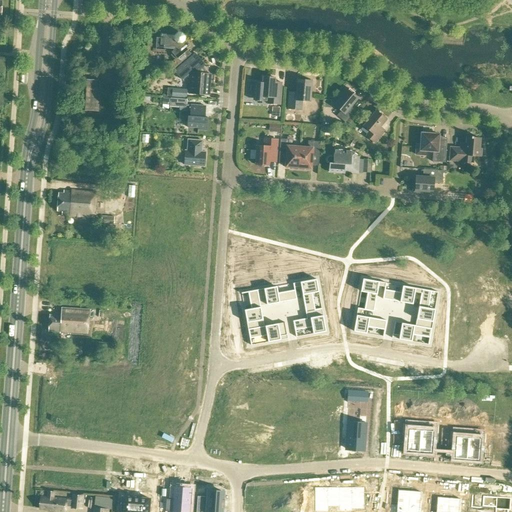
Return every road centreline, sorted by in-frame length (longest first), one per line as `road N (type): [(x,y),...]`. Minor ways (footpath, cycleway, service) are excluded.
road 1 (unclassified): [(511,115),(402,97),(351,58),(237,49)]
road 2 (residential): [(511,476),(386,463),(230,473)]
road 3 (residential): [(484,368),(345,346),(218,366)]
road 4 (secondary): [(7,436),(27,169)]
road 5 (residential): [(218,366),(231,180)]
road 6 (residential): [(7,436),(191,461)]
road 7 (secondary): [(27,169),(44,118),(54,0)]
road 8 (secondary): [(42,0),(27,169)]
road 9 (residential): [(395,191),(231,180)]
road 10 (residential): [(231,180),(237,49)]
